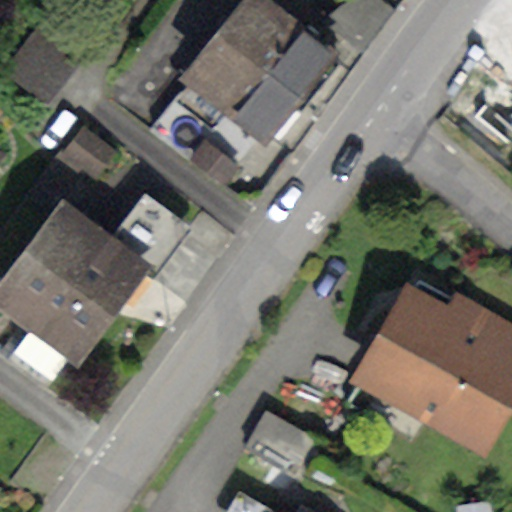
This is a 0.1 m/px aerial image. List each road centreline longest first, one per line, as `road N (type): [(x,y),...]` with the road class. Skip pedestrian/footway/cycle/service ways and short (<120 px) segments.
road 1 (residential): [(93,511),(386,98)]
road 2 (residential): [(511,222),(386,98)]
road 3 (residential): [(386,98),(472,0)]
